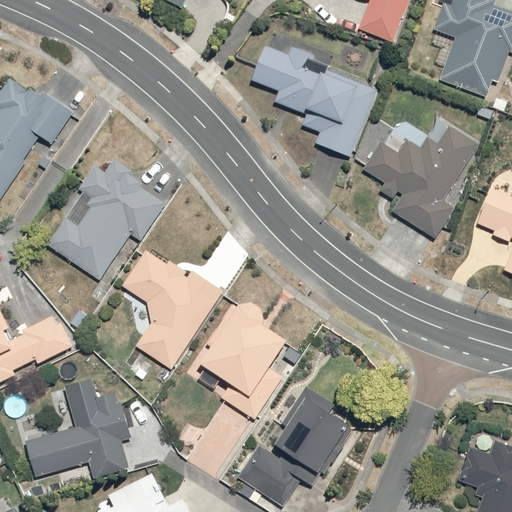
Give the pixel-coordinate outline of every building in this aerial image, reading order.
[(376,0),(364,32),(398,45),(415,0),(376,0)] [(460,40),(445,79),(495,99),(511,55),(511,12),(498,7),(500,0),(451,0),(439,32),(460,40)] [(273,47),(258,83),(281,93),(277,102),(311,117),(306,129),(322,136),(317,147),(351,162),(380,92),(330,71),(327,76),(312,70),(319,52),(302,45),(297,57),(273,47)] [(0,206),(43,137),(60,147),(79,116),(18,78),(4,100),(0,97),(0,206)] [(388,142),(369,171),(406,196),(396,211),(439,240),(460,209),(446,199),(482,146),(456,128),(444,145),(433,138),(425,150),(414,142),(406,154),(388,142)] [(99,167),(50,247),(105,280),(129,239),(142,246),(171,197),(121,167),(114,177),(99,167)] [(511,194),(498,188),(482,223),(511,237),(511,257),(506,269),(511,272),(511,194)] [(140,348),(175,370),(224,291),(177,261),(174,266),(149,250),(126,287),(129,289),(117,308),(140,322),(141,319),(154,326),(140,348)] [(0,385),(78,345),(60,311),(18,333),(5,307),(18,300),(10,284),(0,288),(0,385)] [(252,300),(209,366),(234,382),(223,399),(262,423),(298,366),(287,358),(296,344),(274,331),(273,313),(252,300)] [(32,443),(40,476),(93,463),(98,484),(135,475),(126,440),(135,438),(127,402),(119,404),(116,392),(103,395),(100,381),(70,388),(80,431),(32,443)] [(293,431),(281,446),(320,477),(356,430),(337,414),(341,409),(311,386),(283,423),(293,431)] [(473,450),(462,480),(484,488),(480,500),(488,503),(484,511),(511,511),(511,447),(501,443),(496,458),(473,450)] [(266,456),(249,478),(288,507),(304,485),(266,456)] [(243,511),(177,466),(102,499),(108,511),(107,511),(243,511)] [(0,511),(24,511),(20,502),(0,510),(0,511)]
